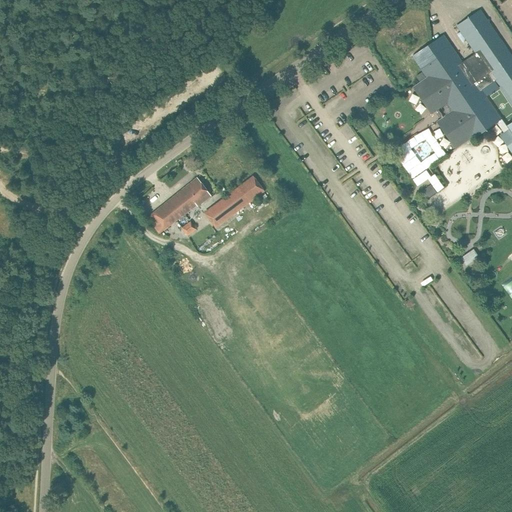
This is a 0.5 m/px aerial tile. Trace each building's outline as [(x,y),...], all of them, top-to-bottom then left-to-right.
[(475,53),(462,62),(443,35),(412,56),(426,77),(414,86),(433,114),(437,111),(439,115),(442,119),(437,122),(456,149),(469,140),(470,141),(497,123),(511,144),(511,56),(480,10),(457,26),(475,53)] [(216,228),(265,191),(253,176),(205,213),(216,228)] [(211,195),(197,177),(147,217),(159,232),(198,204),(198,205),(211,195)] [(420,190),(425,199),(436,192),(430,183),(420,190)] [(197,230),(190,221),(181,228),(187,236),(197,230)] [(461,258),(466,265),(478,257),(473,250),(461,258)] [(511,298),(511,279),(503,286),(511,298)]
